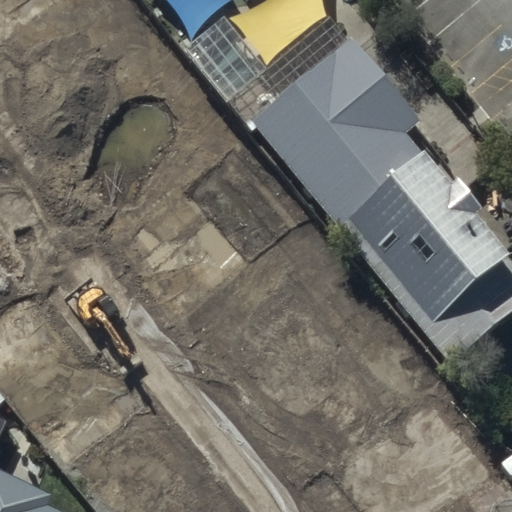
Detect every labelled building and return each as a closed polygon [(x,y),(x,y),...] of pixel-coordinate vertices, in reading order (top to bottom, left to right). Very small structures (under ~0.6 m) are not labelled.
[(224,117),(197,140),(242,193),(278,163),(451,367),(511,316),(511,269),(472,223),(483,213),(457,183),(447,191),(401,138),(416,126),(329,23),(229,107),(253,135),(245,142),(224,117)] [(64,216),(24,248),(93,332),(133,300),(64,216)] [(251,218),(164,294),(202,337),(195,343),(321,484),(371,440),(363,430),(395,402),(387,393),(428,357),(379,302),(335,341),(303,304),(317,292),(251,218)] [(106,511),(246,511),(148,389),(118,412),(96,384),(44,426),(67,455),(64,458),(106,511)] [(0,511),(52,511),(47,510),(52,499),(0,474),(0,511)]
